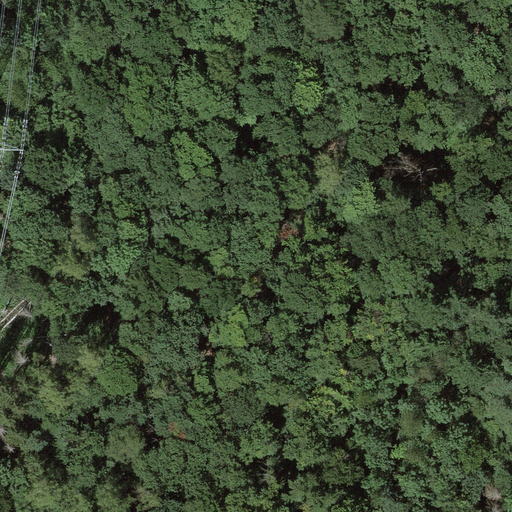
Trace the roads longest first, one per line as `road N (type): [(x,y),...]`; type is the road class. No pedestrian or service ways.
road 1 (track): [(511,244),(438,271),(397,309),(368,360),(352,405),(352,455),(366,511)]
road 2 (track): [(511,316),(491,337),(477,385),(511,488)]
